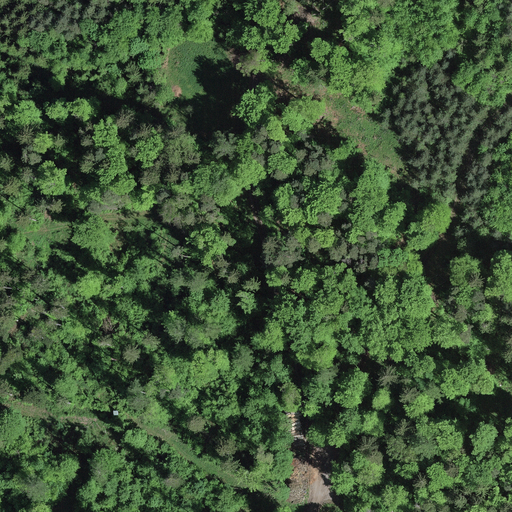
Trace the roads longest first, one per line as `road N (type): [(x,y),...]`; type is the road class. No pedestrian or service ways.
road 1 (track): [(322,488),(243,154),(258,56),(254,0)]
road 2 (track): [(322,488),(380,318),(439,242),(483,130),(511,104)]
